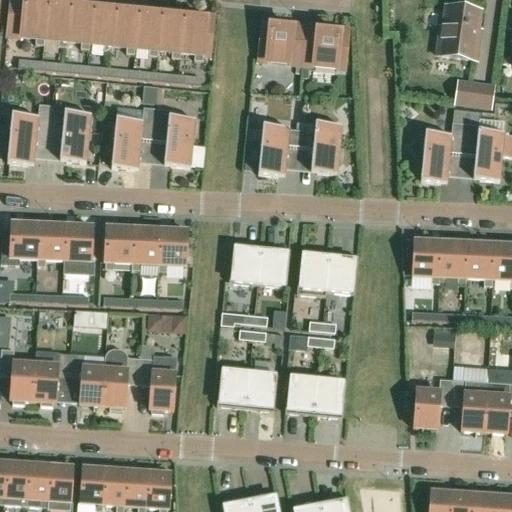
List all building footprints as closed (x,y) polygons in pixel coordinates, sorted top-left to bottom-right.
[(35,48),(43,49),(48,3),(34,1),(33,6),(23,5),(22,16),(9,15),(6,39),(35,42),(35,48)] [(48,3),(43,49),(44,43),(58,44),(57,50),(66,51),(70,5),(56,4),(56,8),(48,7),(48,3)] [(80,53),(88,53),(93,7),(79,6),(79,11),(70,10),(71,5),(70,5),(66,51),(67,45),(81,46),(80,53)] [(93,7),(88,53),(89,53),(89,47),(103,49),(103,55),(111,56),(116,9),(102,8),(101,13),(93,12),(93,7)] [(125,57),(134,58),(138,12),(125,10),(124,15),(116,14),(116,9),(111,56),(112,49),(126,51),(125,57)] [(480,14),(446,10),(443,31),(440,30),(436,58),(476,64),(479,44),(476,44),(480,14)] [(139,12),(138,12),(134,58),(135,52),(149,53),(148,59),(156,60),(161,14),(147,12),(147,17),(138,16),(139,12)] [(171,61),(179,62),(184,16),(170,15),(169,19),(161,19),(161,14),(156,60),(157,60),(157,54),(171,55),(171,61)] [(184,16),(179,62),(180,62),(180,56),(194,57),(193,64),(202,64),(203,58),(209,59),(211,39),(210,39),(210,40),(205,40),(207,18),(193,17),(192,22),(184,21),(184,16)] [(293,27),(280,26),(279,31),(270,30),(268,46),(261,46),(261,44),(260,44),(258,64),(301,68),(303,50),(291,49),(293,27)] [(303,50),(301,68),(344,72),(346,52),(345,52),(345,54),(338,53),(339,36),(330,35),(330,31),(317,29),(315,51),(303,50)] [(18,63),(17,71),(40,74),(41,65),(18,63)] [(64,67),(41,65),(40,74),(63,76),(64,67)] [(63,76),(86,78),(87,70),(64,67),(63,76)] [(109,72),(87,70),(86,78),(108,80),(109,72)] [(108,80),(131,83),(132,74),(109,72),(108,80)] [(155,76),(132,74),(131,83),(154,85),(155,76)] [(154,85),(176,87),(177,78),(155,76),(154,85)] [(200,81),(177,78),(176,87),(199,89),(200,81)] [(489,114),(492,90),(460,86),(457,109),(489,114)] [(49,138),(52,109),(39,108),(37,121),(12,118),(7,167),(33,169),(36,137),(49,138)] [(52,109),(49,138),(62,140),(59,164),(86,167),(90,118),(64,116),(63,124),(51,123),(52,109)] [(153,143),(156,113),(143,111),(142,125),(116,123),(111,171),(137,174),(140,142),(153,143)] [(163,169),(170,170),(190,172),(195,123),(170,121),(170,114),(156,113),(153,143),(166,145),(163,169)] [(454,113),(451,139),(425,136),(420,185),(446,188),(449,155),(462,157),(466,115),(454,113)] [(504,137),(478,134),(479,116),(466,115),(462,157),(475,158),(472,183),(499,185),(501,160),(511,160),(511,138),(503,138),(504,137)] [(341,130),(315,127),(302,126),(301,134),(300,150),(299,160),(312,161),(310,176),(336,178),(341,130)] [(301,134),(289,133),(289,132),(262,129),(258,178),(284,181),(287,148),(300,150),(301,134)] [(37,263),(38,228),(10,227),(10,228),(11,228),(10,261),(9,261),(9,262),(11,262),(10,269),(19,269),(19,263),(37,263)] [(63,265),(65,229),(38,228),(37,263),(37,270),(45,270),(45,264),(63,265)] [(93,230),(65,229),(63,265),(63,277),(94,278),(95,265),(90,264),(92,232),(93,232),(93,230)] [(131,267),(133,232),(105,231),(105,232),(106,232),(104,265),(103,266),(105,266),(105,273),(113,273),(114,267),(131,267)] [(158,269),(159,233),(133,232),(131,267),(131,274),(140,274),(140,268),(158,269)] [(187,236),(187,235),(159,233),(158,269),(157,275),(166,276),(166,269),(186,270),(186,269),(185,269),(186,236),(187,236)] [(439,281),(441,246),(413,245),(413,246),(414,246),(412,279),(411,279),(411,280),(431,281),(430,287),(439,288),(439,281)] [(466,282),(467,247),(441,246),(439,281),(457,282),(457,289),(465,289),(466,282)] [(492,284),(494,248),(467,247),(466,282),(484,283),(483,290),(492,290),(492,284)] [(257,289),(261,251),(232,248),(229,286),(257,289)] [(511,248),(494,248),(492,284),(510,284),(510,291),(511,291),(511,248)] [(290,254),(261,251),(257,289),(286,292),(290,254)] [(325,301),(329,258),(300,255),(296,298),(325,301)] [(326,301),(326,296),(354,299),(358,261),(329,258),(325,301),(326,301)] [(8,306),(35,307),(35,298),(8,297),(8,306)] [(35,307),(61,308),(62,299),(35,298),(35,307)] [(62,299),(61,308),(88,309),(89,301),(62,299)] [(103,301),(102,310),(130,311),(130,302),(103,301)] [(157,304),(130,302),(130,311),(156,312),(157,304)] [(183,305),(157,304),(156,312),(183,313),(183,305)] [(74,315),(73,331),(86,332),(87,316),(74,315)] [(410,325),(437,326),(438,317),(411,316),(410,325)] [(437,326),(464,327),(464,318),(438,317),(437,326)] [(192,338),(194,321),(158,318),(157,335),(192,338)] [(240,328),(266,330),(267,321),(241,318),(240,328)] [(464,318),(464,327),(490,328),(491,320),(464,318)] [(490,328),(511,329),(511,320),(491,320),(490,328)] [(309,325),(308,334),(335,337),(336,328),(309,325)] [(266,336),(239,334),(238,343),(265,346),(266,336)] [(334,343),(308,340),(307,350),(333,352),(334,343)] [(175,377),(176,361),(153,360),(154,349),(141,348),(140,362),(138,389),(151,389),(149,412),(148,412),(148,413),(151,413),(151,417),(163,418),(164,414),(173,415),(173,413),(172,413),(174,378),(175,379),(175,377)] [(25,405),(32,405),(35,368),(13,366),(14,354),(1,353),(0,366),(0,379),(12,380),(10,403),(9,402),(9,404),(12,404),(12,408),(25,409),(25,405)] [(122,411),(125,412),(125,410),(124,410),(126,388),(138,389),(140,362),(127,361),(125,357),(121,354),(113,353),(108,355),(105,359),(104,372),(102,410),(109,410),(109,414),(122,415),(122,411)] [(53,407),(56,407),(56,406),(55,406),(56,383),(69,384),(71,357),(58,357),(57,369),(35,368),(32,405),(40,406),(40,410),(52,411),(53,407)] [(79,408),(102,410),(104,372),(83,371),(84,358),(71,357),(69,384),(81,385),(80,407),(79,407),(79,408)] [(245,413),(249,375),(220,372),(216,410),(245,413)] [(249,375),(245,413),(274,416),(277,378),(249,375)] [(288,379),(285,417),(313,420),(317,382),(288,379)] [(317,382),(313,420),(342,422),(345,385),(317,382)] [(439,383),(439,395),(415,394),(415,395),(416,395),(413,430),(412,430),(412,431),(437,433),(437,432),(436,432),(438,409),(450,410),(452,384),(439,383)] [(487,386),(452,384),(450,410),(463,411),(461,433),(460,433),(460,434),(483,436),(486,398),(487,386)] [(511,387),(487,386),(486,398),(483,436),(507,438),(507,436),(506,436),(507,414),(511,414),(511,387)] [(28,468),(29,468),(29,465),(18,464),(18,463),(16,463),(16,467),(7,467),(4,508),(26,510),(28,468)] [(28,468),(26,510),(47,511),(50,470),(51,466),(39,465),(38,465),(38,469),(29,468),(28,468)] [(47,511),(56,511),(68,511),(69,506),(71,506),(71,505),(70,505),(72,472),(73,472),(73,471),(72,471),(72,468),(61,467),(61,466),(59,466),(59,470),(50,470),(47,511)] [(101,511),(105,473),(105,470),(94,469),(94,468),(93,468),(92,472),(81,472),(81,473),(82,473),(80,506),(79,506),(79,507),(94,508),(94,511),(101,511)] [(126,475),(127,471),(115,470),(114,470),(114,474),(105,473),(101,511),(102,511),(102,508),(116,509),(115,511),(123,511),(124,510),(126,475)] [(148,476),(148,473),(137,472),(137,471),(136,471),(135,475),(126,475),(124,510),(138,511),(137,511),(145,511),(148,476)] [(168,511),(169,511),(168,511),(170,479),(171,479),(171,478),(170,477),(170,474),(158,473),(159,473),(157,473),(157,477),(148,476),(145,511),(154,511),(168,511)] [(451,511),(453,497),(452,497),(443,496),(444,492),(442,492),(442,493),(431,492),(431,495),(430,495),(429,497),(430,497),(429,511),(451,511)] [(453,494),(452,497),(453,497),(451,511),(473,511),(474,499),(474,498),(465,498),(465,494),(464,494),(453,494)] [(494,511),(496,500),(495,500),(487,499),(487,495),(486,495),(486,496),(474,495),(474,498),(474,499),(473,511),(494,511)] [(279,511),(277,497),(248,502),(250,511),(279,511)] [(511,511),(511,501),(508,501),(508,497),(507,497),(496,497),(496,500),(495,500),(496,500),(494,511),(511,511)] [(349,511),(347,501),(319,507),(320,511),(349,511)] [(250,511),(248,502),(220,508),(221,511),(250,511)]
